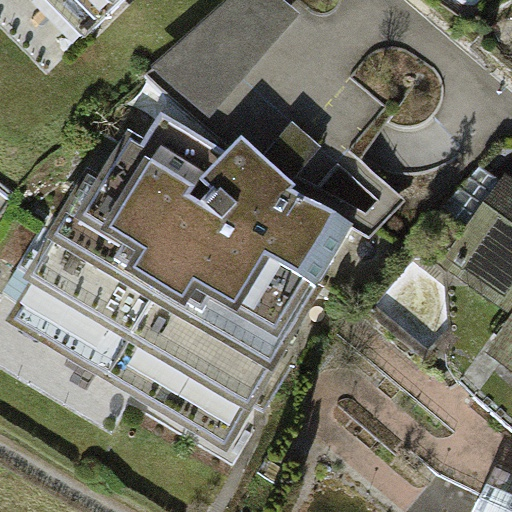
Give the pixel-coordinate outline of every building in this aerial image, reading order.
[(125,0),(42,0),(86,41),(125,0)] [(284,0),(229,0),(146,73),(204,124),(299,13),(284,0)] [(50,214),(0,304),(0,369),(111,432),(136,396),(226,453),(354,224),(292,190),(297,184),(293,181),(298,174),(366,213),(378,199),(295,123),(264,155),(242,135),(226,155),(162,112),(144,140),(129,130),(100,176),(88,170),(59,218),(50,214)] [(511,179),(503,173),(439,265),(511,316),(511,322),(488,353),(511,370),(511,179)] [(511,511),(511,465),(500,460),(475,511),(511,511)]
